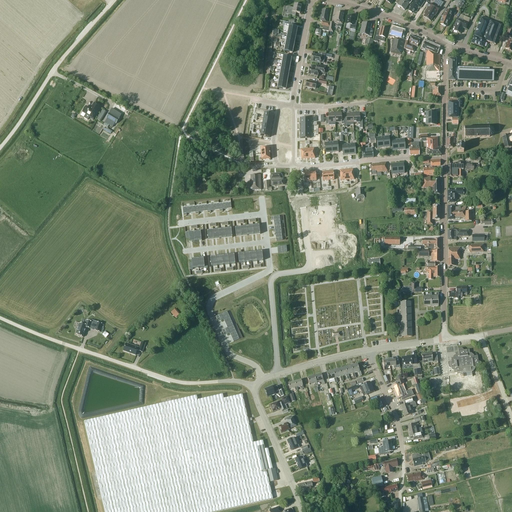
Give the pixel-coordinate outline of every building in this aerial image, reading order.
[(396,0),(395,3),(398,5),(397,6),(404,11),(410,3),(411,3),(412,0),(396,0)] [(416,4),(418,0),(413,0),(409,7),(410,7),(408,11),(414,15),(419,7),(416,4)] [(424,17),(430,21),(434,16),(435,16),(437,13),(443,3),(438,0),(434,0),(433,4),(432,3),(429,8),(428,7),(424,14),(425,15),(424,17)] [(456,7),(460,10),(465,2),(461,0),(460,0),(460,1),(459,1),(456,7)] [(294,8),(288,7),(286,14),(290,15),(295,16),(296,13),(300,14),(301,6),(294,4),(294,8)] [(324,31),(328,32),(330,22),(326,22),(328,16),(327,16),(328,11),(322,10),(322,15),(321,15),(320,21),(322,21),(321,26),(323,26),(322,30),(325,31),(324,31)] [(452,13),(446,11),(444,17),(442,16),(441,20),(442,20),(440,24),(443,26),(445,27),(446,27),(452,13)] [(330,22),(328,32),(332,33),(334,23),(342,25),(343,21),(342,21),(344,14),(336,12),(335,16),(334,16),(333,23),(330,22)] [(354,22),(355,17),(348,16),(347,24),(350,25),(349,29),(351,29),(353,30),(355,30),(357,22),(355,22),(354,22)] [(454,31),(460,34),(463,28),(466,30),(469,22),(458,17),(454,27),(455,28),(454,31)] [(501,25),(496,23),(481,18),(474,36),(471,43),(482,47),(485,41),(495,45),(502,25),(501,25)] [(285,26),(284,30),(288,31),(288,32),(296,34),(297,27),(295,27),(295,23),(286,22),(285,26)] [(372,37),(373,30),(370,29),(371,25),(363,23),(360,33),(368,35),(368,36),(372,37)] [(387,29),(381,28),(379,35),(375,34),(373,41),(377,42),(378,41),(384,42),(387,29)] [(390,53),(402,55),(405,40),(401,39),(402,37),(401,37),(403,31),(392,28),(391,33),(389,33),(387,40),(393,41),(390,53)] [(284,30),(283,33),(288,33),(287,37),(287,39),(295,40),(296,34),(288,32),(288,31),(284,30)] [(420,39),(411,36),(411,38),(407,37),(404,47),(407,48),(406,50),(413,52),(415,46),(417,47),(420,39)] [(283,37),(282,39),(286,40),(286,44),(285,45),(286,45),(294,47),(295,40),(287,39),(287,37),(283,37)] [(438,72),(439,72),(439,71),(440,56),(437,54),(435,54),(438,48),(425,42),(422,49),(424,49),(423,51),(427,52),(427,56),(426,71),(426,72),(438,72)] [(282,43),(281,45),(285,46),(284,51),(292,53),(294,47),(286,45),(285,45),(286,44),(282,43)] [(318,56),(312,54),(311,61),(320,63),(321,59),(324,59),(326,54),(319,52),(318,56)] [(279,54),(279,57),(283,58),(282,61),(282,63),(290,64),(292,58),(284,56),(284,55),(279,54)] [(449,59),(448,80),(455,81),(455,80),(457,80),(457,81),(491,82),(491,80),(494,80),(494,71),(489,71),(489,68),(456,67),(456,59),(449,59)] [(278,61),(278,63),(282,64),(281,68),(281,69),(289,70),(290,64),(282,63),(282,61),(278,61)] [(319,72),(324,73),(325,67),(317,65),(316,69),(309,68),(308,74),(318,76),(319,72)] [(277,67),(277,69),(281,70),(280,74),(280,75),(288,77),(289,70),(281,69),(281,68),(277,67)] [(276,73),(275,75),(280,76),(279,80),(279,81),(287,83),(288,77),(280,75),(280,74),(276,73)] [(274,81),(274,82),(278,82),(277,88),(286,89),(287,83),(279,81),(279,80),(275,79),(274,81)] [(307,81),(306,87),(315,89),(316,82),(307,81)] [(432,91),(432,96),(441,96),(441,88),(435,88),(435,91),(432,91)] [(279,94),(278,126),(286,126),(287,94),(279,94)] [(462,109),(462,100),(458,100),(458,102),(448,102),(448,118),(458,119),(458,108),(462,109)] [(89,118),(93,120),(99,110),(101,108),(94,103),(92,106),(90,109),(86,106),(83,112),(86,114),(84,118),(87,120),(89,118)] [(106,118),(107,118),(115,123),(116,124),(122,114),(112,108),(106,118)] [(106,112),(103,110),(97,119),(101,122),(106,112)] [(335,125),(335,123),(335,113),(328,113),(328,118),(326,118),(326,125),(328,125),(335,125)] [(341,113),(335,113),(335,123),(341,123),(341,125),(344,125),(344,117),(342,117),(341,113)] [(359,113),(353,114),(353,122),(358,122),(358,124),(359,124),(359,128),(362,128),(362,118),(359,118),(359,113)] [(344,117),(344,125),(344,127),(347,127),(347,124),(353,124),(353,122),(353,114),(346,114),(347,117),(344,117)] [(115,123),(107,118),(105,122),(113,127),(115,123)] [(490,127),(489,126),(465,127),(465,139),(489,138),(491,137),(493,136),(494,133),(494,131),(493,130),(492,128),(490,127)] [(275,132),(275,158),(286,158),(285,132),(275,132)] [(455,134),(452,134),(452,138),(446,139),(446,148),(453,148),(453,144),(456,144),(455,134)] [(511,134),(502,137),(505,152),(511,151),(510,146),(511,145),(511,134)] [(427,139),(427,136),(420,136),(420,139),(421,139),(421,142),(426,142),(427,155),(441,154),(441,148),(438,148),(437,138),(427,139)] [(412,147),(409,147),(410,156),(419,155),(419,147),(418,147),(418,143),(411,143),(411,146),(412,146),(412,147)] [(372,150),(372,148),(366,149),(366,151),(362,151),(363,159),(374,158),(373,150),(372,150)] [(424,176),(429,176),(436,175),(435,167),(441,166),(440,160),(430,160),(431,168),(423,169),(424,176)] [(387,172),(387,163),(380,164),(370,165),(371,175),(376,175),(376,173),(387,172)] [(454,169),(447,169),(447,178),(463,177),(463,170),(458,170),(454,170),(454,169)] [(283,178),(281,178),(280,173),(271,174),(272,185),(283,184),(283,178)] [(258,177),(258,175),(251,175),(251,179),(250,179),(251,189),(248,190),(248,192),(251,192),(251,190),(261,190),(260,176),(258,177)] [(439,194),(439,180),(430,180),(430,177),(423,177),(423,185),(421,185),(421,189),(433,189),(433,194),(439,194)] [(447,192),(447,203),(456,203),(456,195),(464,195),(464,188),(455,188),(455,192),(447,192)] [(356,200),(360,199),(365,199),(364,189),(355,189),(356,200)] [(440,206),(433,206),(433,212),(427,212),(427,226),(433,226),(433,220),(440,220),(440,206)] [(460,208),(454,208),(454,206),(447,206),(447,220),(460,220),(460,219),(465,219),(465,222),(472,222),(471,211),(466,212),(466,209),(460,209),(460,208)] [(200,232),(194,232),(196,242),(199,241),(201,241),(202,241),(201,237),(204,237),(203,230),(200,231),(200,232)] [(448,230),(448,241),(457,241),(457,237),(469,237),(469,231),(456,231),(456,230),(448,230)] [(196,242),(194,232),(189,233),(188,232),(185,232),(186,239),(189,238),(189,242),(190,242),(192,242),(196,242)] [(429,245),(429,250),(440,250),(440,239),(421,239),(421,245),(429,245)] [(447,259),(448,267),(457,267),(457,260),(460,260),(460,248),(448,249),(448,259),(447,259)] [(431,251),(431,262),(440,262),(440,251),(431,251)] [(204,262),(203,258),(202,258),(201,258),(197,259),(198,268),(204,267),(204,268),(208,268),(207,262),(204,262)] [(198,268),(197,259),(194,259),(192,259),(191,259),(192,264),(189,264),(189,270),(193,270),(193,269),(198,268)] [(428,272),(429,280),(433,280),(433,278),(440,278),(439,267),(425,267),(425,272),(428,272)] [(422,288),(416,288),(416,282),(411,282),(411,290),(411,293),(422,293),(422,288)] [(456,288),(457,292),(449,292),(449,298),(455,297),(455,299),(458,299),(458,296),(462,296),(462,295),(467,295),(466,287),(456,288)] [(398,310),(401,310),(401,309),(411,309),(411,302),(400,302),(401,308),(398,308),(398,310)] [(171,313),(175,318),(180,315),(176,309),(171,313)] [(398,317),(401,317),(401,316),(411,316),(411,309),(401,309),(401,310),(401,315),(398,315),(398,317)] [(233,325),(227,312),(221,314),(218,315),(220,318),(221,321),(224,320),(224,321),(225,323),(227,328),(233,325)] [(401,316),(401,317),(401,322),(398,322),(398,324),(401,324),(401,323),(411,323),(411,316),(401,316)] [(92,322),(87,320),(85,325),(79,323),(75,335),(83,337),(87,327),(90,329),(92,322)] [(94,330),(100,332),(103,325),(97,322),(94,330)] [(401,323),(401,324),(401,329),(398,329),(398,331),(401,331),(401,330),(412,330),(411,323),(401,323)] [(239,339),(233,325),(227,328),(225,329),(226,332),(227,335),(230,334),(230,335),(231,336),(233,342),(239,339)] [(412,337),(412,330),(401,330),(401,331),(402,336),(398,336),(398,338),(402,338),(402,337),(412,337)] [(142,352),(144,348),(145,343),(142,342),(139,348),(126,343),(123,351),(135,355),(137,350),(142,352)] [(457,374),(472,372),(473,372),(475,368),(481,367),(481,363),(479,362),(478,362),(477,356),(474,357),(474,355),(471,353),(470,353),(469,350),(463,351),(463,350),(462,349),(458,349),(459,353),(455,353),(456,356),(454,356),(453,357),(453,358),(451,359),(451,362),(448,363),(449,368),(450,369),(451,369),(452,370),(453,371),(454,371),(454,373),(457,373),(457,374)] [(432,354),(422,355),(423,364),(433,362),(438,362),(437,353),(432,354)] [(412,356),(403,357),(404,365),(418,364),(417,356),(412,356)] [(395,358),(389,359),(390,367),(394,366),(394,368),(400,368),(399,361),(396,362),(395,358)] [(358,364),(352,365),(354,375),(361,373),(358,364)] [(352,365),(345,367),(348,377),(354,375),(352,365)] [(472,372),(457,374),(457,375),(449,376),(449,375),(446,375),(447,380),(449,380),(451,395),(449,395),(449,398),(458,397),(458,394),(484,391),(482,376),(473,377),(472,372)] [(396,392),(403,389),(401,384),(405,383),(403,379),(395,382),(397,386),(394,387),(396,392)] [(361,392),(372,387),(370,382),(362,385),(362,386),(360,387),(361,392)] [(334,388),(330,389),(329,385),(324,387),(327,394),(335,392),(334,388)] [(279,391),(277,386),(273,388),(272,386),(264,389),(267,397),(275,394),(275,392),(279,391)] [(374,393),(372,387),(361,392),(363,396),(366,395),(366,396),(374,393)] [(405,392),(403,389),(396,392),(398,397),(400,396),(402,400),(408,397),(413,395),(411,389),(405,392)] [(197,396),(172,402),(84,422),(104,511),(217,511),(273,500),(269,483),(271,483),(272,485),(277,484),(276,481),(278,481),(275,469),(272,469),(268,449),(265,449),(263,441),(253,443),(242,395),(224,399),(223,395),(198,401),(197,396)] [(282,402),(279,403),(278,402),(270,405),(273,412),(277,410),(277,411),(281,409),(282,411),(287,409),(286,404),(290,402),(287,396),(281,399),(282,402)] [(351,401),(353,405),(363,401),(361,397),(351,401)] [(403,411),(411,409),(410,404),(414,402),(413,398),(403,401),(404,406),(402,406),(403,411)] [(296,417),(293,418),(293,417),(285,420),(287,423),(279,426),(281,433),(290,429),(289,429),(297,426),(296,425),(299,424),(296,417)] [(413,436),(413,440),(423,438),(422,433),(418,434),(417,429),(409,431),(410,437),(413,436)] [(287,441),(289,446),(297,442),(295,437),(287,441)] [(297,442),(289,446),(291,451),(299,448),(297,442)] [(392,452),(392,446),(383,448),(378,449),(379,456),(390,454),(390,452),(392,452)] [(419,455),(419,454),(412,456),(414,467),(422,465),(421,464),(425,463),(425,462),(430,461),(429,453),(425,454),(419,455)] [(297,465),(305,461),(302,456),(295,460),(297,465)] [(398,467),(397,460),(393,461),(385,463),(387,474),(393,472),(392,468),(398,467)] [(307,466),(305,461),(297,465),(299,470),(307,466)] [(421,476),(421,473),(407,476),(408,482),(414,481),(414,482),(422,480),(422,479),(424,479),(424,475),(421,476)] [(383,485),(381,477),(371,479),(373,487),(383,485)] [(421,482),(422,490),(432,488),(430,480),(421,482)] [(305,483),(297,485),(298,489),(305,487),(306,490),(310,489),(309,487),(313,486),(312,481),(305,483)]
